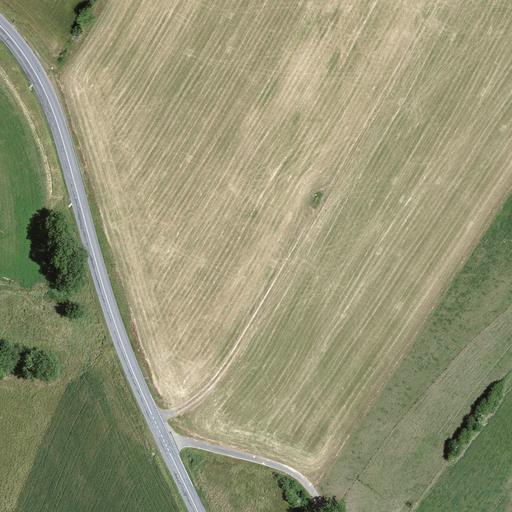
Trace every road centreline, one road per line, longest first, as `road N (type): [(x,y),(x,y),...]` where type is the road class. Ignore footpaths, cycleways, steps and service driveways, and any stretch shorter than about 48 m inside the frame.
road 1 (primary): [(0,25),(48,99),(123,347),(197,511)]
road 2 (track): [(322,511),(309,487),(284,468),(162,437)]
